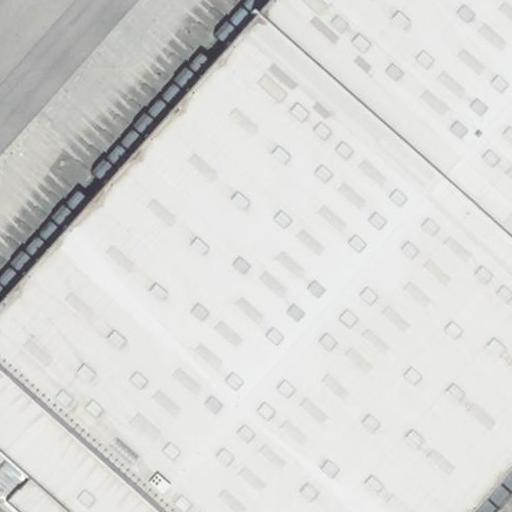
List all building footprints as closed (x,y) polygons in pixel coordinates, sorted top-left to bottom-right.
[(511,0),(267,0),(225,47),(209,65),(102,185),(86,204),(0,299),(0,457),(25,480),(16,491),(15,490),(3,504),(11,511),(473,511),(511,469),(511,0)] [(267,0),(250,0),(216,39),(225,47),(267,0)] [(209,65),(200,57),(93,176),(102,185),(209,65)] [(0,299),(86,204),(76,195),(0,281),(0,299)] [(489,511),(511,487),(511,469),(473,511),(489,511)] [(0,502),(17,483),(9,476),(0,485),(0,502)]
